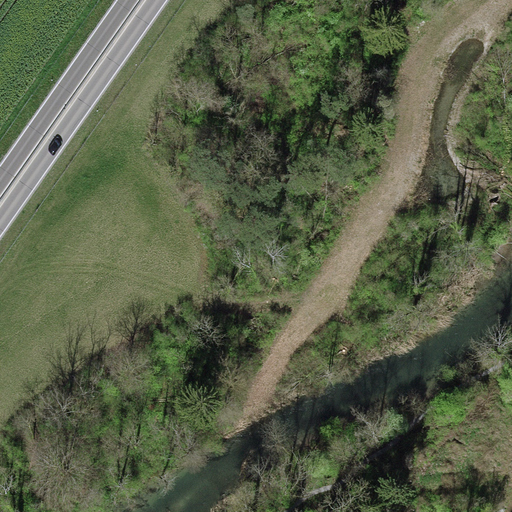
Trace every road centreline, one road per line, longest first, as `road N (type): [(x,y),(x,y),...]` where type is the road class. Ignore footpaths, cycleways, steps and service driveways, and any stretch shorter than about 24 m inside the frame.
road 1 (trunk): [(0,218),(154,0)]
road 2 (trunk): [(127,0),(0,180)]
